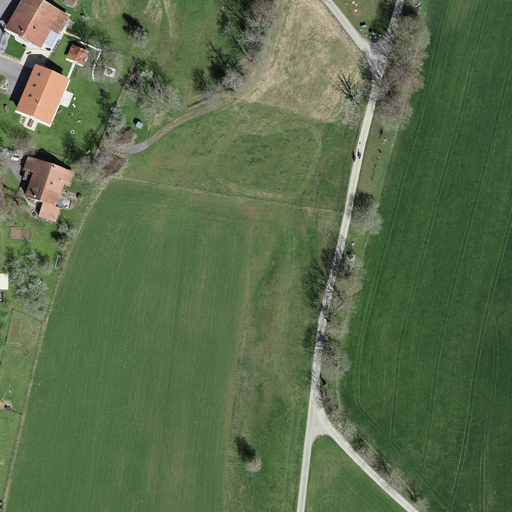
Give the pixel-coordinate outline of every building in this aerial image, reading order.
[(37,0),(22,0),(7,29),(41,48),(51,30),(58,35),(68,17),(37,0)] [(88,52),(72,46),(67,58),(74,61),(83,65),(88,52)] [(26,87),(16,110),(50,124),(69,79),(35,65),(26,87)] [(72,173),(26,159),(23,170),(33,173),(26,195),(43,200),(57,204),(63,183),(68,184),(72,173)] [(57,204),(43,200),(38,218),(56,223),(60,208),(56,207),(57,204)]
